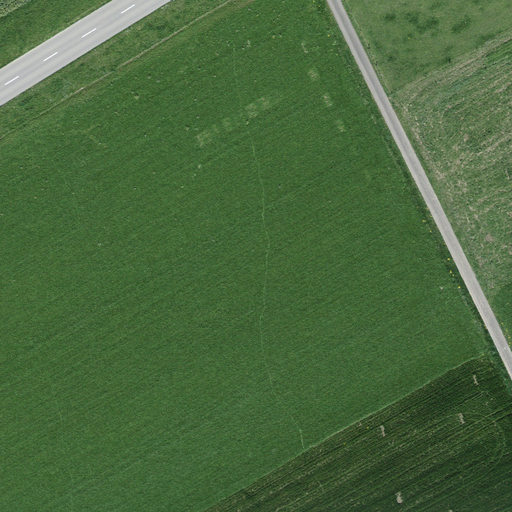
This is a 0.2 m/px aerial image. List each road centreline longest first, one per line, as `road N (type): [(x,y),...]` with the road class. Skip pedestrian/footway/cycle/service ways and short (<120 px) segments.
road 1 (track): [(330,0),(511,371)]
road 2 (secondary): [(0,88),(143,0)]
